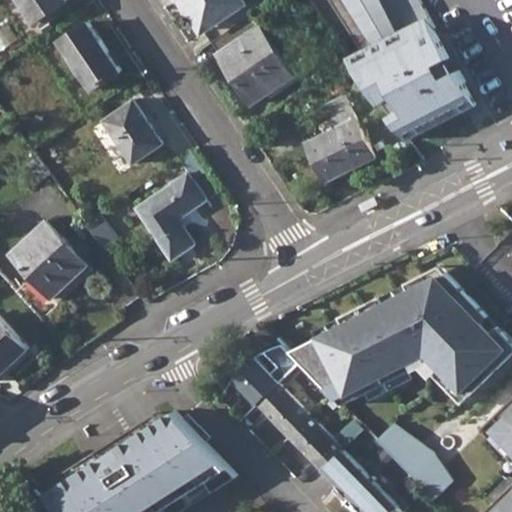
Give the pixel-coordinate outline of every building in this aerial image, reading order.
[(21,0),(32,15),(37,22),(68,0),(21,0)] [(245,0),(184,0),(185,1),(186,0),(193,0),(210,25),(246,1),(245,0)] [(294,0),(306,16),(318,8),(313,0),(294,0)] [(432,15),(424,0),(336,0),(369,49),(432,15)] [(253,14),(212,42),(254,102),(266,94),(293,75),(282,58),(272,42),(261,25),(253,14)] [(411,139),(479,103),(433,17),(355,58),(411,139)] [(90,19),(60,40),(74,61),(94,91),(124,70),(110,50),(90,19)] [(267,21),(261,25),(272,42),(278,38),(267,21)] [(293,75),(266,94),(270,99),(303,76),(288,54),(282,58),(293,75)] [(334,128),(308,141),(327,182),(378,158),(346,95),(324,107),(334,128)] [(137,96),(104,119),(110,128),(136,165),(169,143),(137,96)] [(191,173),(141,209),(174,258),(177,257),(197,242),(181,219),(208,199),(206,196),(191,173)] [(80,199),(74,203),(82,214),(88,209),(80,199)] [(118,210),(108,221),(117,229),(127,218),(118,210)] [(49,221),(15,254),(56,299),(91,265),(49,221)] [(511,341),(440,278),(294,348),(307,361),(343,398),(425,355),(469,393),(511,353),(511,341)] [(0,314),(0,377),(31,349),(0,314)] [(315,413),(284,381),(307,361),(294,348),(288,341),(270,348),(268,349),(283,362),(277,368),(260,355),(255,357),(249,362),(237,378),(260,401),(262,400),(293,433),(302,441),(329,469),(356,498),(369,511),(397,511),(404,506),(394,495),(377,478),(351,451),(315,413)] [(149,418),(44,486),(68,511),(159,511),(211,480),(206,473),(225,462),(178,411),(157,424),(149,418)] [(511,511),(511,415),(493,434),(511,453),(511,493),(492,511),(511,511)] [(396,421),(379,438),(438,497),(455,478),(436,448),(396,421)]
